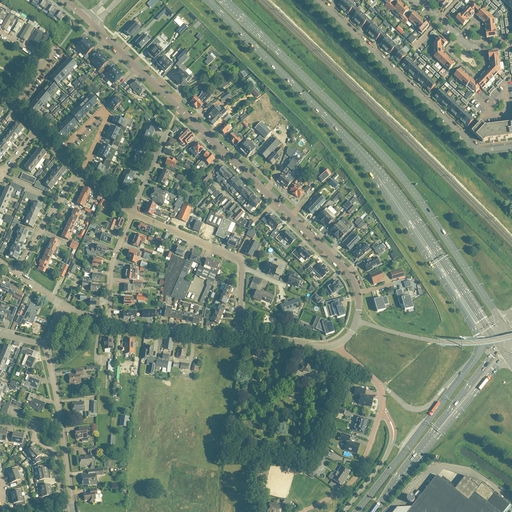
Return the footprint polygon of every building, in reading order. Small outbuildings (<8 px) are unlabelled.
[(48,4),(41,0),(38,0),(34,6),(37,9),(39,6),(44,9),(48,4)] [(342,10),(351,2),(348,0),(338,0),(338,1),(341,3),(338,5),(340,6),(339,7),(342,10)] [(391,3),(393,0),(385,0),(385,1),(384,2),(386,4),(385,6),(389,9),(393,5),(391,3)] [(445,9),(453,0),(444,0),(441,5),(445,9)] [(357,9),(355,6),(351,2),(342,10),(346,14),(346,13),(348,14),(350,12),(352,14),(357,9)] [(405,6),(401,2),(396,8),(393,5),(389,9),(394,14),(396,16),(405,6)] [(51,18),(56,10),(48,4),(44,9),(49,13),(47,16),(51,18)] [(482,12),(474,5),(470,9),(474,13),(474,14),(477,17),(482,12)] [(165,7),(155,17),(158,20),(165,12),(168,15),(171,12),(165,6),(165,7)] [(409,10),(408,10),(408,9),(405,6),(396,16),(402,22),(406,18),(404,15),(409,10)] [(474,13),(470,9),(468,7),(464,11),(471,18),(474,14),(474,13)] [(356,23),(365,15),(360,10),(360,11),(357,9),(352,14),(355,16),(352,18),(354,20),(353,20),(356,23)] [(481,20),(488,13),(484,9),(482,12),(477,17),(481,20)] [(56,10),(51,18),(54,20),(55,17),(61,21),(64,15),(56,10)] [(471,18),(464,11),(460,15),(467,22),(471,18)] [(412,26),(420,17),(419,16),(418,16),(415,13),(409,20),(406,18),(402,22),(405,24),(407,22),(412,26)] [(485,24),(492,17),(488,13),(481,20),(485,24)] [(1,27),(7,31),(10,25),(12,26),(15,21),(12,19),(13,17),(8,15),(1,27)] [(371,22),(369,20),(369,19),(365,15),(356,23),(360,27),(360,26),(362,27),(364,25),(366,27),(371,22)] [(467,22),(460,15),(455,20),(458,22),(459,22),(461,24),(463,26),(467,22)] [(416,30),(424,22),(424,21),(424,22),(421,19),(421,18),(420,17),(412,26),(416,30)] [(495,26),(494,19),(492,17),(485,24),(485,27),(495,26)] [(183,23),(177,18),(174,21),(180,26),(183,23)] [(24,26),(17,22),(10,33),(13,35),(15,32),(18,34),(24,26)] [(133,22),(124,31),(130,36),(131,35),(136,30),(138,27),(139,27),(133,22)] [(370,37),(379,28),(374,23),(374,24),(371,22),(366,27),(369,29),(366,31),(368,33),(367,33),(370,37)] [(416,30),(421,35),(429,26),(424,22),(416,30)] [(25,42),(34,29),(27,24),(18,38),(25,42)] [(180,35),(187,28),(183,24),(176,31),(180,35)] [(385,35),(383,33),(383,32),(379,28),(370,37),(374,40),(374,39),(376,40),(378,38),(380,40),(385,35)] [(34,48),(42,36),(34,31),(27,43),(34,48)] [(45,33),(40,41),(44,43),(49,35),(45,33)] [(143,36),(136,43),(141,49),(149,41),(145,38),(148,35),(146,33),(143,36)] [(385,50),(393,41),(388,37),(385,35),(380,40),(383,42),(380,45),(382,46),(381,47),(385,50)] [(445,41),(443,39),(443,38),(441,36),(436,40),(443,47),(447,43),(445,41)] [(156,38),(147,48),(150,52),(148,54),(149,55),(149,56),(152,59),(152,58),(154,59),(163,50),(159,45),(161,43),(156,38)] [(87,42),(86,41),(84,39),(79,45),(76,43),(72,47),(74,50),(75,49),(80,53),(89,43),(87,41),(87,42)] [(443,47),(436,40),(434,43),(434,50),(444,50),(443,47)] [(399,48),(397,46),(397,45),(393,41),(385,50),(388,53),(388,52),(390,54),(392,51),(395,53),(399,48)] [(91,46),(91,45),(89,43),(80,53),(84,58),(83,58),(86,61),(90,56),(88,54),(93,48),(91,46)] [(399,63),(407,54),(402,50),(399,48),(395,53),(397,55),(394,58),(396,59),(395,60),(399,63)] [(181,53),(176,58),(179,60),(184,55),(187,52),(184,49),(181,53)] [(438,61),(445,54),(444,53),(444,50),(434,50),(434,57),(438,61)] [(93,59),(91,57),(86,61),(89,64),(90,62),(95,66),(104,57),(99,53),(93,59)] [(442,64),(448,57),(448,56),(447,56),(445,54),(438,61),(442,64)] [(162,69),(165,72),(173,63),(165,55),(157,64),(159,66),(160,67),(162,68),(162,69)] [(185,55),(176,65),(179,68),(188,58),(185,55)] [(102,68),(108,61),(104,57),(95,66),(99,71),(98,72),(100,75),(104,70),(102,68)] [(445,68),(452,60),(448,57),(442,64),(445,68)] [(70,59),(66,63),(73,70),(72,69),(76,65),(70,59)] [(407,69),(413,63),(408,59),(401,66),(405,69),(406,68),(407,69)] [(449,71),(456,64),(456,63),(455,64),(452,60),(445,68),(449,71)] [(69,73),(73,70),(66,63),(62,67),(70,75),(70,74),(69,73)] [(411,74),(417,67),(413,63),(407,69),(408,71),(407,71),(411,74)] [(503,73),(500,70),(499,63),(489,64),(490,64),(490,67),(497,74),(500,76),(503,73)] [(62,67),(58,71),(66,78),(70,75),(62,67)] [(103,78),(108,82),(108,81),(118,72),(113,67),(107,73),(105,71),(100,76),(102,79),(103,78)] [(416,78),(422,72),(417,67),(411,74),(414,78),(415,77),(416,78)] [(497,74),(490,67),(487,71),(486,70),(486,71),(493,78),(497,74)] [(458,80),(465,73),(461,69),(461,68),(454,76),(458,80)] [(172,77),(171,78),(174,81),(174,80),(176,81),(184,73),(180,69),(172,77)] [(184,73),(176,81),(177,83),(177,84),(179,86),(180,85),(180,86),(185,80),(188,83),(192,78),(193,77),(190,74),(192,73),(188,69),(185,72),(184,73)] [(58,71),(54,74),(61,81),(63,82),(66,78),(58,71)] [(493,78),(486,71),(483,75),(490,82),(493,78)] [(119,80),(123,77),(118,72),(108,81),(112,85),(112,86),(115,89),(119,84),(116,82),(119,79),(119,80)] [(420,83),(426,76),(422,72),(416,78),(417,79),(417,80),(420,83)] [(462,83),(469,76),(465,73),(458,80),(462,83)] [(61,81),(54,74),(51,78),(57,85),(61,81)] [(490,82),(483,75),(479,79),(479,78),(479,79),(486,86),(490,82)] [(425,87),(431,80),(426,76),(420,83),(423,86),(424,86),(425,87)] [(466,87),(468,85),(473,80),(469,76),(462,83),(466,87)] [(250,77),(246,81),(251,87),(256,84),(250,77)] [(486,86),(479,79),(476,83),(482,90),(486,86)] [(145,90),(135,80),(129,86),(139,96),(145,90)] [(429,92),(436,85),(431,80),(425,87),(426,88),(429,92)] [(480,87),(476,83),(473,80),(468,85),(476,92),(480,87)] [(201,81),(193,87),(196,91),(204,85),(201,81)] [(59,90),(50,83),(46,87),(55,94),(59,90)] [(46,87),(43,91),(50,97),(52,98),(55,94),(46,87)] [(208,92),(209,91),(209,90),(208,91),(207,90),(207,89),(206,88),(201,93),(202,93),(200,95),(201,96),(197,99),(195,97),(190,102),(192,104),(194,107),(208,92)] [(250,91),(257,98),(261,95),(254,88),(250,91)] [(440,101),(446,94),(441,90),(435,97),(438,100),(439,99),(440,101)] [(43,91),(39,95),(47,102),(48,101),(47,101),(50,97),(43,91)] [(91,92),(85,98),(93,106),(97,102),(93,98),(96,96),(91,92)] [(114,100),(109,106),(114,111),(117,107),(123,100),(119,95),(120,94),(117,92),(112,98),(114,100)] [(198,110),(203,105),(212,96),(208,92),(194,107),(196,109),(197,108),(198,110)] [(227,92),(219,98),(222,102),(230,96),(227,92)] [(444,106),(450,99),(446,94),(440,101),(441,102),(444,106)] [(39,95),(36,100),(43,105),(44,106),(47,102),(39,95)] [(81,102),(90,110),(89,110),(93,106),(85,98),(81,102)] [(449,109),(455,103),(450,99),(444,106),(447,109),(448,108),(449,109)] [(43,105),(36,100),(33,104),(39,109),(43,105)] [(83,104),(79,107),(86,114),(90,110),(81,102),(83,104)] [(453,114),(460,107),(455,103),(449,109),(450,110),(450,111),(453,114)] [(39,109),(33,104),(29,108),(36,113),(39,109)] [(74,109),(82,118),(86,114),(79,107),(75,111),(74,109)] [(458,118),(464,112),(460,107),(453,114),(457,117),(458,118)] [(211,114),(207,118),(210,120),(209,121),(212,124),(214,125),(216,123),(217,123),(218,122),(218,121),(222,117),(222,116),(226,112),(223,109),(218,113),(214,108),(210,112),(211,114)] [(82,118),(74,109),(70,113),(78,122),(82,118)] [(462,123),(469,116),(464,112),(458,118),(460,119),(459,120),(462,123)] [(133,121),(132,121),(134,117),(129,115),(127,118),(124,117),(123,120),(114,117),(112,123),(120,126),(119,128),(125,130),(127,126),(130,127),(133,121)] [(467,127),(474,120),(469,116),(462,123),(467,127)] [(71,117),(67,121),(74,128),(78,124),(71,117)] [(224,135),(229,129),(227,127),(231,122),(229,120),(226,123),(219,131),(221,132),(221,133),(223,135),(223,134),(224,135)] [(67,121),(63,125),(70,132),(74,128),(67,121)] [(24,129),(16,123),(15,122),(13,124),(15,125),(13,127),(21,133),(22,132),(22,131),(24,129)] [(511,123),(487,127),(481,122),(473,130),(471,132),(473,134),(474,134),(481,140),(483,142),(484,142),(486,141),(490,140),(490,141),(493,141),(493,140),(497,139),(498,140),(501,140),(501,139),(505,138),(505,139),(509,139),(509,138),(511,137),(511,123)] [(146,132),(145,136),(142,141),(148,144),(156,127),(146,123),(143,130),(146,132)] [(66,136),(70,132),(63,125),(59,129),(66,136)] [(21,133),(13,127),(12,126),(11,127),(12,128),(10,131),(18,137),(18,136),(18,137),(19,136),(19,135),(21,133)] [(66,136),(59,129),(57,126),(53,130),(51,128),(49,130),(56,138),(58,136),(62,139),(65,135),(66,136)] [(108,132),(122,138),(125,130),(119,128),(118,130),(110,126),(108,132)] [(265,140),(271,133),(264,126),(257,132),(265,140)] [(18,137),(10,131),(8,129),(5,133),(6,134),(15,140),(15,141),(16,140),(16,139),(18,137)] [(183,140),(190,133),(185,129),(185,130),(176,138),(180,142),(182,139),(183,140)] [(231,143),(237,137),(239,135),(234,131),(233,133),(227,139),(231,143)] [(118,147),(122,138),(108,132),(105,137),(113,141),(112,144),(118,147)] [(15,140),(6,134),(5,133),(4,135),(6,136),(4,139),(12,144),(13,143),(15,140)] [(187,144),(193,138),(194,137),(190,133),(183,140),(182,139),(180,142),(182,144),(184,142),(187,144)] [(231,143),(235,147),(243,139),(239,135),(237,137),(231,143)] [(276,148),(280,145),(272,137),(259,152),(266,159),(269,155),(271,153),(276,148)] [(174,146),(176,140),(170,138),(168,144),(174,146)] [(12,144),(4,139),(1,142),(9,148),(10,147),(12,144)] [(9,148),(1,142),(0,141),(0,147),(6,152),(7,151),(9,148)] [(243,153),(251,145),(247,141),(238,150),(241,152),(242,152),(243,153)] [(191,149),(189,151),(193,154),(195,152),(197,155),(198,155),(204,149),(203,148),(204,148),(201,145),(200,145),(197,143),(191,149)] [(119,147),(118,147),(112,144),(110,148),(102,144),(100,150),(114,156),(116,151),(117,151),(119,147)] [(256,149),(251,145),(243,153),(244,154),(244,155),(247,158),(256,149)] [(136,154),(135,158),(132,163),(138,166),(145,150),(140,148),(137,147),(136,146),(133,152),(136,154)] [(46,153),(39,148),(35,153),(42,158),(46,153)] [(287,168),(290,170),(292,172),(293,171),(295,170),(305,157),(298,151),(288,148),(286,155),(293,161),(287,168)] [(104,163),(109,165),(114,156),(100,150),(97,156),(105,159),(104,163)] [(209,155),(207,152),(203,157),(204,158),(203,159),(202,160),(203,160),(197,165),(201,169),(206,163),(208,165),(214,159),(210,155),(209,155)] [(272,164),(279,157),(278,156),(279,155),(275,152),(272,154),(273,155),(268,161),(272,164)] [(42,158),(35,153),(32,158),(39,163),(42,158)] [(39,163),(32,158),(28,163),(35,168),(39,163)] [(174,168),(176,162),(168,158),(165,165),(171,167),(170,169),(174,171),(175,169),(174,168)] [(35,168),(28,163),(24,168),(31,173),(35,168)] [(108,169),(109,165),(104,163),(102,167),(94,163),(91,169),(103,174),(106,168),(108,169)] [(66,170),(59,165),(55,170),(62,175),(66,170)] [(216,178),(218,180),(228,170),(224,166),(223,167),(222,167),(222,168),(222,169),(220,170),(219,171),(219,172),(217,172),(216,174),(218,176),(216,178)] [(126,177),(124,181),(121,189),(127,192),(135,173),(126,169),(123,175),(126,177)] [(62,175),(55,170),(51,175),(58,180),(62,175)] [(168,176),(170,173),(163,170),(160,176),(167,179),(171,181),(173,178),(168,176)] [(222,180),(223,182),(225,180),(226,180),(232,174),(228,170),(218,180),(220,182),(222,180)] [(282,185),(292,172),(290,170),(287,173),(288,174),(285,177),(283,175),(277,181),(278,181),(278,182),(279,183),(280,183),(282,185)] [(327,170),(318,178),(322,182),(326,178),(331,174),(327,170)] [(286,188),(291,182),(290,181),(296,173),(293,171),(292,172),(282,185),(284,186),(284,187),(285,188),(286,188)] [(225,180),(223,182),(222,183),(224,185),(226,187),(235,177),(232,174),(226,180),(225,180)] [(58,180),(51,175),(48,180),(55,185),(58,180)] [(202,179),(201,180),(205,184),(210,179),(206,175),(202,179)] [(164,185),(167,179),(160,176),(157,182),(164,185)] [(233,187),(239,181),(235,177),(226,187),(225,187),(227,189),(229,187),(231,189),(233,187)] [(48,180),(44,185),(50,190),(51,190),(55,185),(48,180)] [(338,185),(333,180),(330,183),(335,188),(338,185)] [(234,194),(243,184),(239,181),(233,187),(231,189),(230,189),(233,192),(232,192),(234,194)] [(299,189),(294,195),(296,197),(297,197),(299,198),(304,192),(306,193),(310,188),(308,187),(310,184),(305,181),(301,187),(299,189)] [(240,194),(246,188),(243,184),(234,194),(235,195),(238,192),(240,194)] [(295,185),(290,191),(292,192),(291,193),(294,195),(299,189),(301,187),(298,184),(296,186),(295,185)] [(50,190),(44,185),(42,190),(45,192),(47,193),(50,190)] [(211,195),(216,190),(212,186),(207,191),(211,195)] [(12,189),(9,188),(6,187),(3,193),(10,196),(11,193),(13,190),(12,189)] [(90,193),(91,190),(84,187),(81,193),(90,197),(91,197),(92,195),(90,193)] [(168,195),(165,194),(166,193),(154,188),(153,190),(152,190),(150,195),(150,196),(151,196),(150,197),(153,198),(152,200),(163,204),(165,200),(168,195)] [(240,194),(242,196),(238,199),(238,200),(237,201),(239,203),(240,202),(241,201),(250,192),(246,188),(240,194)] [(190,194),(183,189),(180,194),(187,199),(190,194)] [(248,201),(254,195),(250,192),(241,201),(240,202),(242,204),(246,200),(248,201)] [(7,202),(10,196),(3,193),(0,199),(7,202)] [(91,197),(90,197),(81,193),(79,199),(86,202),(88,203),(91,197)] [(215,205),(224,197),(221,194),(212,203),(215,205)] [(185,198),(180,195),(174,206),(179,209),(185,198)] [(248,209),(257,199),(254,195),(248,201),(250,203),(245,208),(246,210),(248,209)] [(222,206),(228,200),(225,197),(219,203),(222,206)] [(312,214),(322,203),(319,200),(320,200),(319,199),(319,200),(316,197),(306,208),(312,214)] [(201,198),(195,205),(196,207),(203,200),(201,198)] [(83,208),(86,202),(79,199),(76,204),(83,208)] [(261,203),(257,199),(248,209),(246,210),(249,212),(254,207),(255,209),(261,203)] [(231,203),(230,202),(228,200),(222,206),(226,209),(231,203)] [(39,204),(36,203),(34,202),(31,201),(30,203),(33,204),(31,208),(39,211),(42,205),(39,204)] [(346,210),(351,205),(352,204),(348,201),(343,207),(346,210)] [(146,207),(160,213),(160,211),(155,209),(156,205),(148,202),(146,207)] [(232,211),(237,206),(233,203),(225,212),(228,215),(232,211)] [(185,222),(191,209),(183,205),(177,219),(185,222)] [(355,209),(351,205),(346,210),(346,211),(349,214),(355,209)] [(240,209),(237,206),(232,211),(236,214),(240,209)] [(162,214),(160,213),(146,207),(144,213),(153,216),(153,215),(152,215),(153,213),(155,213),(155,214),(161,216),(162,214)] [(37,217),(39,211),(31,208),(29,213),(37,217)] [(321,223),(331,212),(326,208),(317,217),(319,219),(318,220),(321,223)] [(79,215),(81,212),(74,209),(72,215),(78,218),(83,220),(84,217),(79,215)] [(241,217),(244,213),(241,210),(233,219),(236,222),(241,217)] [(35,222),(37,217),(29,213),(26,212),(25,215),(28,216),(27,219),(35,222)] [(335,217),(331,212),(321,223),(324,225),(326,227),(335,217)] [(218,229),(223,219),(219,217),(214,215),(210,213),(209,215),(206,223),(218,229)] [(77,221),(78,218),(72,215),(69,220),(78,225),(79,225),(80,223),(77,221)] [(280,224),(275,219),(275,218),(274,218),(272,216),(269,219),(266,216),(261,220),(262,220),(264,223),(266,220),(269,224),(272,227),(272,226),(275,229),(280,224)] [(254,222),(251,221),(249,220),(249,221),(248,222),(245,221),(241,217),(236,222),(234,223),(249,230),(251,227),(254,222)] [(35,222),(27,219),(23,218),(22,220),(26,221),(24,225),(32,228),(35,222)] [(121,228),(124,220),(118,218),(117,221),(112,219),(110,223),(108,222),(106,228),(112,230),(113,227),(114,227),(115,225),(121,228)] [(229,221),(224,219),(223,219),(218,229),(215,236),(224,239),(226,236),(226,235),(227,231),(231,222),(229,221)] [(73,229),(77,231),(78,228),(77,228),(78,225),(69,220),(66,226),(73,229)] [(198,232),(202,224),(199,223),(200,221),(197,220),(196,222),(191,220),(188,228),(198,232)] [(335,236),(344,226),(340,221),(331,231),(333,233),(332,233),(335,236)] [(99,235),(102,228),(97,226),(98,225),(91,222),(89,228),(95,230),(94,233),(99,235)] [(153,227),(148,224),(147,225),(143,223),(142,225),(139,224),(138,228),(139,228),(138,230),(142,231),(142,230),(145,231),(145,232),(148,233),(150,229),(152,230),(153,227)] [(26,238),(28,232),(26,231),(27,228),(19,225),(17,228),(18,230),(19,230),(18,234),(26,238)] [(71,235),(73,229),(66,226),(64,232),(71,235)] [(349,230),(344,226),(335,236),(337,239),(338,238),(340,240),(349,230)] [(246,235),(253,239),(256,232),(251,227),(249,230),(246,235)] [(277,228),(271,235),(274,238),(280,231),(277,228)] [(290,246),(296,239),(288,231),(283,236),(281,233),(275,238),(280,243),(283,239),(290,246)] [(69,238),(71,235),(64,232),(61,237),(68,240),(69,238)] [(110,244),(112,237),(103,233),(101,238),(100,240),(110,244)] [(15,240),(23,243),(26,238),(18,234),(16,238),(15,240)] [(144,243),(146,237),(140,235),(140,236),(136,234),(136,236),(135,236),(133,239),(141,242),(144,243)] [(239,245),(241,239),(235,237),(236,235),(232,234),(230,238),(227,245),(234,248),(236,244),(239,245)] [(347,240),(348,241),(344,245),(349,250),(357,242),(359,241),(354,236),(352,234),(346,239),(347,240)] [(23,243),(15,240),(9,237),(6,236),(4,241),(8,243),(9,240),(14,242),(13,245),(21,249),(23,243)] [(56,247),(59,241),(52,238),(49,244),(56,247)] [(139,248),(141,242),(133,239),(132,243),(133,243),(132,245),(139,248)] [(256,244),(251,241),(244,253),(251,257),(254,253),(256,254),(256,253),(260,245),(256,243),(256,244)] [(49,244),(47,250),(53,253),(56,247),(49,244)] [(366,252),(369,250),(364,244),(361,247),(360,246),(357,249),(357,250),(353,253),(356,257),(357,256),(359,259),(362,256),(367,252),(366,252)] [(19,254),(21,249),(13,245),(11,251),(19,254)] [(108,248),(107,248),(107,247),(98,245),(97,249),(92,248),(91,252),(97,253),(97,252),(105,255),(106,251),(107,252),(108,251),(108,249),(108,248)] [(163,295),(170,297),(175,287),(186,261),(180,259),(181,256),(183,257),(186,250),(178,246),(177,250),(176,250),(175,253),(175,254),(174,256),(172,255),(165,274),(163,295)] [(308,252),(306,250),(303,247),(300,251),(297,248),(292,253),(295,256),(296,255),(297,256),(296,257),(299,260),(302,257),(305,261),(308,258),(308,259),(312,255),(308,251),(308,252)] [(382,250),(379,247),(375,250),(375,251),(376,253),(377,253),(379,255),(381,253),(384,252),(382,250)] [(44,255),(51,258),(52,255),(56,257),(57,254),(53,253),(47,250),(44,255)] [(135,258),(136,255),(139,256),(139,253),(129,250),(128,256),(130,257),(129,261),(135,263),(137,259),(135,258)] [(19,254),(11,251),(8,257),(16,260),(19,254)] [(184,281),(193,261),(197,263),(200,256),(193,253),(189,260),(187,259),(179,278),(184,281)] [(48,264),(51,258),(44,255),(42,261),(48,264)] [(101,265),(102,260),(99,260),(99,259),(92,257),(92,259),(93,260),(92,264),(97,266),(97,264),(101,265)] [(363,265),(367,272),(377,266),(380,264),(376,258),(373,259),(371,260),(370,259),(366,262),(367,263),(363,265)] [(213,282),(219,269),(217,268),(219,264),(207,259),(203,268),(199,266),(195,275),(207,280),(213,282)] [(271,274),(274,276),(277,269),(283,272),(287,264),(278,259),(276,262),(274,261),(272,264),(268,263),(267,264),(266,263),(264,267),(266,268),(264,271),(267,272),(267,273),(270,275),(271,274)] [(48,264),(42,261),(40,260),(39,263),(40,264),(39,267),(37,270),(44,273),(46,270),(48,264)] [(250,269),(255,271),(258,264),(253,262),(250,269)] [(322,278),(328,271),(325,269),(326,268),(323,266),(320,263),(317,266),(316,265),(315,266),(312,264),(307,270),(311,273),(314,270),(317,273),(316,274),(320,278),(321,277),(322,278)] [(138,272),(138,268),(135,267),(130,266),(129,268),(126,268),(125,274),(134,275),(137,275),(137,272),(138,272)] [(298,287),(301,280),(293,277),(295,273),(288,270),(286,277),(289,278),(287,282),(298,287)] [(370,277),(373,284),(377,282),(377,283),(384,280),(380,271),(372,274),(373,276),(370,277)] [(191,284),(184,281),(179,278),(175,287),(170,297),(184,300),(191,284)] [(213,282),(207,280),(205,283),(206,286),(198,305),(203,306),(213,282)] [(256,290),(259,283),(253,280),(250,287),(256,290)] [(342,288),(340,285),(341,285),(339,281),(338,282),(338,281),(328,288),(333,295),(336,292),(337,293),(339,291),(342,288)] [(8,293),(12,285),(7,283),(3,291),(2,292),(4,294),(5,292),(8,293)] [(23,294),(17,291),(18,289),(14,287),(14,286),(12,285),(8,293),(4,302),(9,303),(8,303),(12,294),(14,295),(14,296),(18,297),(17,299),(21,300),(23,294)] [(230,294),(232,289),(225,286),(223,291),(230,294)] [(257,290),(253,298),(260,302),(261,299),(268,302),(271,303),(274,296),(270,295),(264,292),(264,293),(257,290)] [(400,305),(403,305),(405,311),(413,308),(410,296),(409,296),(408,292),(402,294),(401,290),(396,291),(395,291),(400,305)] [(227,299),(230,294),(223,291),(221,296),(227,299)] [(321,300),(315,294),(311,298),(311,299),(316,305),(317,304),(321,300)] [(225,305),(227,299),(221,296),(219,300),(217,299),(216,301),(225,305)] [(136,301),(133,301),(133,298),(124,297),(123,304),(128,305),(131,306),(131,305),(136,305),(136,301)] [(384,306),(388,304),(386,297),(374,300),(377,312),(385,310),(384,306)] [(300,306),(298,299),(288,303),(287,300),(284,301),(285,304),(281,306),(283,314),(289,312),(288,311),(300,306)] [(38,311),(39,307),(33,305),(34,302),(29,300),(26,306),(28,307),(26,312),(36,316),(37,312),(38,311)] [(345,316),(341,305),(338,306),(337,303),(336,303),(335,300),(325,303),(326,306),(329,318),(336,316),(337,318),(345,316)] [(224,307),(225,305),(216,301),(213,306),(217,307),(216,310),(223,313),(225,308),(224,307)] [(170,318),(172,311),(172,307),(170,307),(169,310),(166,309),(164,317),(170,318)] [(0,321),(3,322),(4,318),(7,319),(9,312),(0,309),(0,321)] [(155,317),(155,310),(146,310),(145,318),(151,318),(151,317),(155,317)] [(220,319),(223,313),(216,310),(213,316),(220,319)] [(135,318),(135,311),(127,311),(127,312),(123,312),(123,319),(130,319),(131,318),(135,318)] [(32,324),(36,316),(26,312),(24,318),(19,316),(16,322),(24,325),(26,322),(27,323),(28,323),(32,324)] [(201,321),(202,318),(202,316),(200,315),(200,317),(194,316),(193,323),(199,325),(199,324),(199,321),(201,321)] [(220,319),(213,316),(211,315),(210,317),(212,318),(211,321),(210,324),(214,326),(215,323),(218,324),(220,319)] [(334,333),(331,323),(327,324),(326,321),(320,319),(315,329),(323,332),(325,332),(326,336),(326,335),(334,333)] [(110,352),(110,349),(113,349),(113,338),(104,338),(104,349),(105,349),(105,352),(110,352)] [(134,354),(134,338),(125,338),(125,354),(134,354)] [(172,351),(173,339),(165,338),(163,349),(172,351)] [(10,352),(12,348),(5,345),(2,351),(9,354),(12,355),(13,353),(10,352)] [(147,365),(149,365),(148,374),(154,375),(156,358),(152,357),(154,347),(147,346),(146,353),(143,352),(142,359),(147,360),(147,365)] [(184,359),(186,350),(178,348),(176,358),(184,359)] [(22,365),(21,365),(27,368),(31,369),(35,359),(31,357),(33,352),(28,349),(25,355),(26,355),(22,365)] [(0,356),(7,360),(9,354),(2,351),(0,356)] [(166,372),(170,373),(172,363),(168,362),(168,361),(156,359),(155,366),(167,368),(166,372)] [(84,376),(83,369),(75,370),(75,375),(68,376),(69,384),(73,384),(73,385),(81,383),(80,376),(84,376)] [(40,381),(32,378),(34,374),(26,371),(25,375),(30,377),(28,381),(27,381),(26,383),(23,382),(21,386),(28,389),(29,387),(37,390),(40,381)] [(348,390),(352,379),(346,377),(342,388),(348,390)] [(164,389),(163,395),(168,396),(168,394),(168,392),(180,394),(181,390),(183,391),(184,391),(186,384),(181,383),(181,386),(181,387),(169,385),(168,390),(165,389),(164,389)] [(371,407),(373,397),(372,397),(372,396),(369,396),(364,395),(366,390),(356,387),(354,394),(360,396),(358,404),(354,403),(363,405),(363,406),(367,407),(367,406),(371,407)] [(45,403),(36,399),(37,396),(29,393),(27,400),(31,402),(29,407),(42,412),(45,403)] [(153,396),(151,406),(155,407),(166,409),(167,403),(164,402),(165,399),(165,398),(153,396)] [(91,401),(91,404),(91,412),(88,412),(88,417),(96,417),(96,414),(96,402),(91,401)] [(85,411),(83,402),(72,403),(73,412),(85,411)] [(335,406),(333,412),(339,413),(344,415),(345,409),(335,406)] [(156,425),(156,429),(165,431),(168,419),(167,418),(164,418),(164,415),(158,414),(156,425)] [(121,416),(120,426),(127,427),(128,417),(121,416)] [(363,434),(367,420),(357,416),(353,430),(363,434)] [(337,427),(339,419),(333,418),(331,425),(337,427)] [(341,418),(339,425),(346,428),(347,424),(350,425),(351,424),(343,421),(344,419),(341,418)] [(87,436),(86,432),(90,431),(89,427),(81,427),(79,428),(79,431),(75,431),(76,440),(82,439),(82,442),(88,441),(88,436),(87,436)] [(145,429),(144,434),(147,434),(148,434),(147,440),(160,443),(161,436),(154,435),(155,432),(155,431),(145,429)] [(8,444),(9,437),(6,437),(7,432),(2,431),(0,440),(3,441),(3,444),(8,445),(8,444)] [(17,443),(18,434),(13,433),(12,438),(9,437),(8,444),(13,445),(14,443),(17,443)] [(25,448),(26,440),(23,440),(24,435),(18,434),(17,443),(20,444),(19,447),(25,448)] [(350,437),(341,434),(339,440),(346,443),(344,450),(356,454),(359,444),(349,441),(350,437)] [(30,457),(37,451),(34,446),(30,450),(28,447),(22,453),(25,457),(28,454),(30,457)] [(93,465),(92,455),(92,452),(95,452),(94,447),(87,448),(88,453),(89,453),(89,455),(79,457),(80,466),(89,465),(90,469),(94,468),(93,465)] [(151,449),(149,461),(155,462),(157,455),(160,456),(161,456),(162,447),(158,447),(157,448),(158,448),(157,450),(151,449)] [(43,461),(39,456),(41,455),(37,451),(30,457),(29,458),(32,462),(30,463),(32,466),(43,461)] [(314,474),(320,464),(316,461),(315,464),(313,466),(311,470),(310,472),(314,474)] [(140,463),(139,468),(141,468),(143,468),(142,474),(142,477),(141,478),(149,479),(149,478),(150,476),(154,477),(156,470),(149,469),(149,466),(149,465),(140,463)] [(19,475),(18,471),(19,471),(17,466),(11,468),(12,471),(6,473),(8,478),(19,475)] [(49,473),(48,468),(42,469),(41,466),(33,467),(34,472),(38,472),(38,475),(49,473)] [(341,486),(350,472),(341,466),(332,479),(341,486)] [(104,475),(103,472),(108,471),(107,468),(95,469),(95,470),(87,471),(88,474),(81,475),(82,485),(88,484),(88,485),(97,484),(96,475),(104,475)] [(172,470),(170,482),(171,482),(174,483),(173,486),(180,487),(182,475),(181,475),(182,471),(172,470)] [(49,473),(38,475),(39,478),(35,479),(36,484),(38,484),(44,483),(44,480),(50,479),(49,473)] [(25,482),(23,477),(20,478),(19,475),(8,478),(10,484),(16,481),(17,484),(25,482)] [(397,508),(393,511),(504,511),(509,506),(510,505),(483,483),(466,476),(455,490),(437,476),(423,494),(418,490),(414,495),(419,499),(412,507),(405,507),(397,508)] [(190,481),(189,487),(190,487),(192,488),(191,497),(197,498),(199,487),(193,485),(194,482),(190,481)] [(51,490),(50,485),(45,486),(44,483),(38,484),(36,484),(37,489),(41,489),(41,492),(51,490)] [(21,493),(23,493),(22,488),(15,489),(16,492),(11,493),(12,498),(22,496),(21,493)] [(98,494),(97,494),(96,489),(90,490),(90,493),(84,494),(85,501),(89,500),(89,503),(95,502),(94,499),(99,499),(98,494)] [(51,490),(41,492),(42,495),(39,496),(39,501),(47,500),(47,497),(52,496),(51,490)] [(25,504),(24,499),(23,496),(22,496),(12,498),(13,504),(15,504),(16,505),(17,506),(25,504)] [(139,500),(137,510),(149,511),(150,511),(150,508),(153,509),(154,502),(143,500),(143,501),(139,500)] [(280,511),(282,506),(270,503),(266,511),(280,511)]
